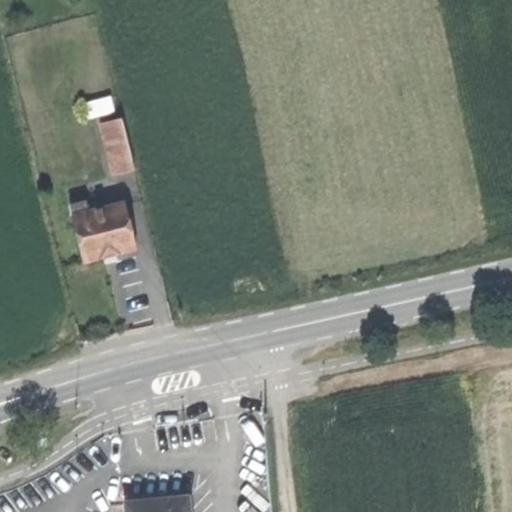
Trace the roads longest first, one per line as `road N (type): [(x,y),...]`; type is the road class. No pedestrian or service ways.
road 1 (secondary): [(0,405),(105,371),(511,279)]
road 2 (track): [(274,331),(288,511)]
